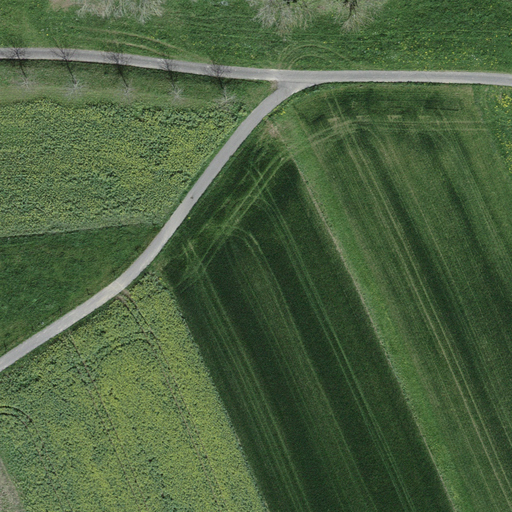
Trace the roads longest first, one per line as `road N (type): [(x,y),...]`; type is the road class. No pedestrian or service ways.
road 1 (track): [(0,364),(133,271),(245,126),(302,76)]
road 2 (track): [(0,53),(302,76)]
road 3 (track): [(302,76),(511,80)]
